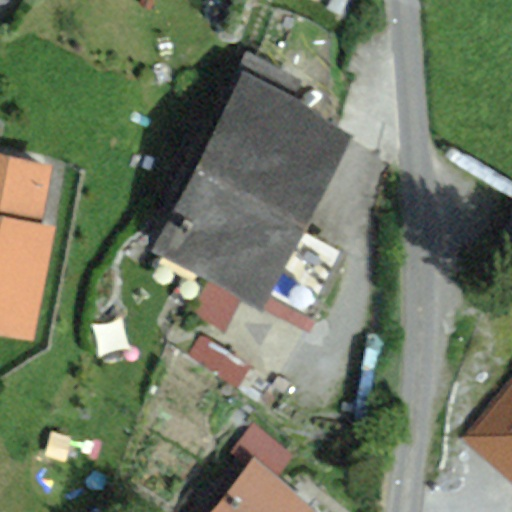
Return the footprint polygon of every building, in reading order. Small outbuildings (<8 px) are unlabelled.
[(347,134),(247,81),(155,251),(309,333),(352,252),(299,224),(347,134)] [(0,154),(0,214),(41,223),(54,166),(0,154)] [(0,214),(0,332),(33,340),(58,227),(41,223),(0,214)] [(511,374),(463,430),(511,472),(511,374)] [(291,456),(254,425),(229,455),(245,468),(208,511),(308,511),(271,481),(291,456)]
